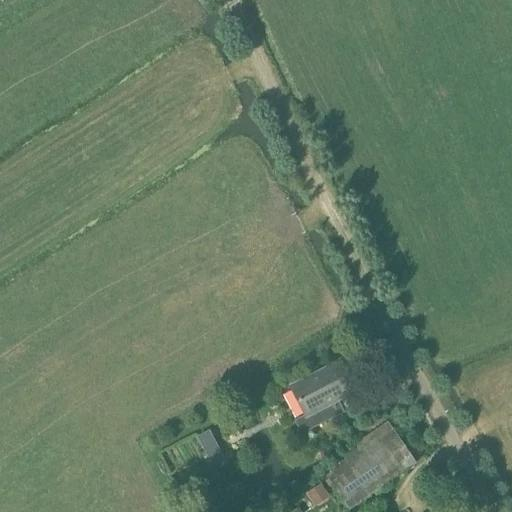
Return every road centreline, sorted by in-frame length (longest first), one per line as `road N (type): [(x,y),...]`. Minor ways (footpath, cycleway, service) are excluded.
road 1 (track): [(399,335),(231,0)]
road 2 (unclassified): [(496,511),(399,335)]
